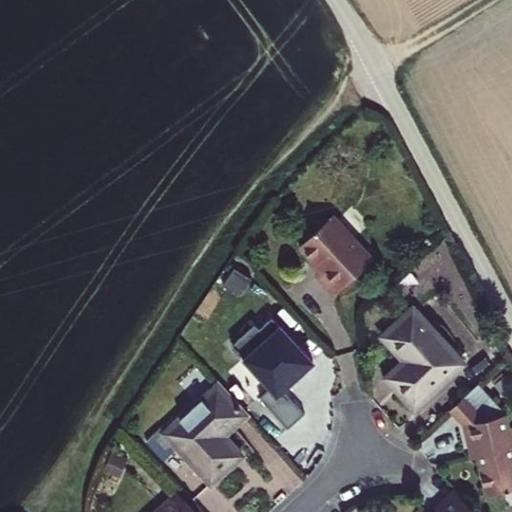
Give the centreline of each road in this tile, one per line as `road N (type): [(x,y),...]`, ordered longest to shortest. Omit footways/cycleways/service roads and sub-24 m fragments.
road 1 (track): [(39,511),(209,264),(300,150),(379,78),(503,0)]
road 2 (residential): [(335,0),(511,325)]
